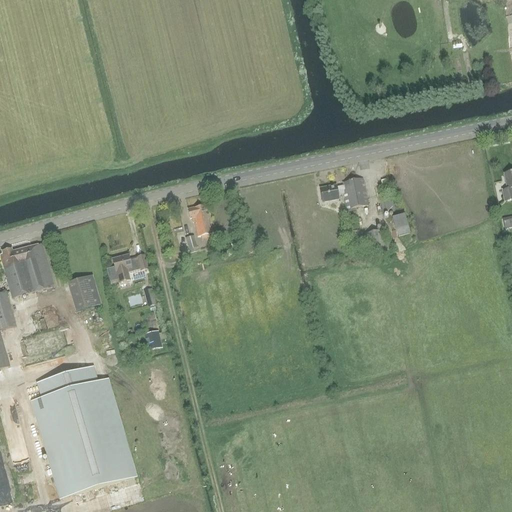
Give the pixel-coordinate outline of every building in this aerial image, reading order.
[(511,172),(504,175),(507,190),(502,191),(504,203),(511,201),(511,172)] [(345,195),(345,197),(348,213),(348,216),(345,217),(348,234),(359,232),(355,213),(356,213),(355,210),(369,207),(363,179),(343,184),(343,187),(336,188),(336,186),(320,189),(323,204),(340,201),(339,196),(345,195)] [(374,187),(376,197),(382,196),(380,186),(374,187)] [(384,215),(395,212),(390,196),(379,199),(384,215)] [(190,220),(192,219),(193,223),(195,223),(196,225),(195,225),(198,238),(214,235),(209,215),(206,215),(204,207),(188,210),(190,220)] [(410,234),(404,215),(392,218),(398,237),(410,234)] [(508,230),(507,229),(511,227),(511,219),(500,222),(502,231),(508,230)] [(383,231),(362,235),(366,256),(388,251),(383,231)] [(185,239),(189,251),(190,254),(198,252),(194,237),(185,239)] [(28,296),(54,288),(42,245),(24,250),(24,249),(12,253),(12,250),(2,252),(3,255),(0,256),(5,275),(12,300),(27,296),(28,296)] [(112,260),(115,268),(107,270),(111,284),(118,282),(119,284),(131,281),(129,275),(148,270),(144,257),(136,259),(136,260),(130,262),(128,256),(112,260)] [(93,277),(67,284),(76,313),(101,306),(93,277)] [(144,291),(148,308),(156,305),(152,289),(144,291)] [(0,293),(0,371),(10,368),(0,334),(0,332),(16,327),(6,292),(0,293)] [(144,335),(148,351),(163,348),(158,332),(144,335)] [(98,383),(94,368),(37,384),(41,400),(31,403),(60,500),(137,478),(108,380),(98,383)]
